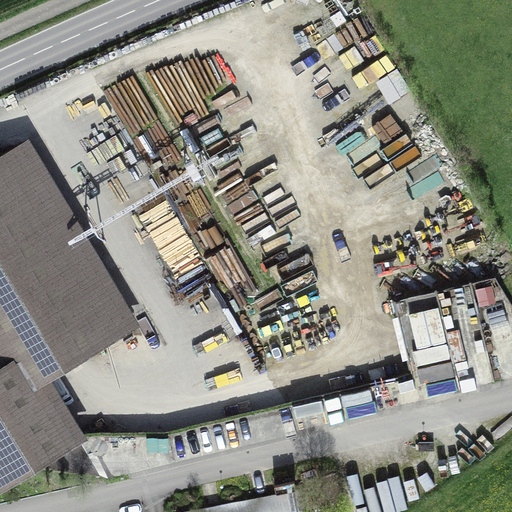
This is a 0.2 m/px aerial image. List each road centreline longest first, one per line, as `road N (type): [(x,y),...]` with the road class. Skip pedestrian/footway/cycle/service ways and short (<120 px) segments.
road 1 (residential): [(48,511),(511,401)]
road 2 (primary): [(168,0),(0,74)]
